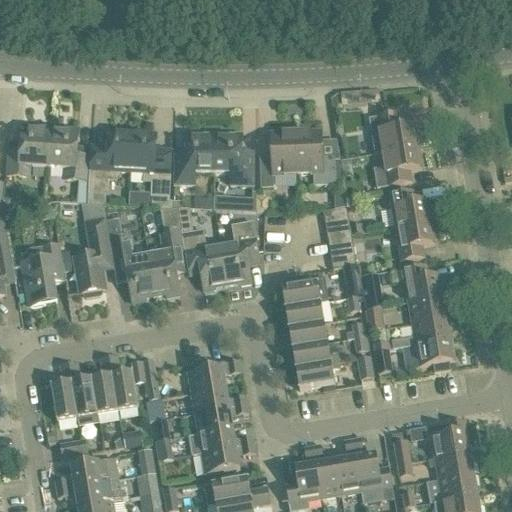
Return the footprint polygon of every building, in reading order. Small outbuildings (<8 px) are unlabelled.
[(365,94),(366,106),(378,106),(377,93),(365,94)] [(401,115),(369,121),(375,157),(383,156),(383,155),(419,149),(415,128),(403,130),(401,115)] [(9,146),(6,178),(29,180),(30,169),(48,170),(50,130),(23,127),(21,146),(9,146)] [(50,130),(48,170),(65,171),(64,182),(87,184),(89,152),(77,151),(78,132),(50,130)] [(91,149),(89,206),(106,207),(107,182),(115,183),(116,175),(130,175),(132,135),(108,134),(107,150),(91,149)] [(132,135),(130,175),(145,176),(144,184),(152,185),(151,209),(182,210),(182,203),(169,203),(171,153),(155,152),(156,137),(132,135)] [(321,135),(296,136),(298,177),(314,176),(314,189),(345,187),(341,165),(335,165),(335,163),(322,163),(321,135)] [(272,165),(260,166),(261,191),(274,190),(273,178),(298,177),(296,136),(271,137),(272,165)] [(174,157),(174,189),(195,189),(195,177),(214,177),(214,137),(186,137),(186,157),(174,157)] [(214,137),(214,177),(226,177),(230,181),(230,189),(254,190),(254,155),(242,155),(242,137),(214,137)] [(386,177),(378,178),(380,190),(412,185),(410,174),(422,172),(419,149),(383,155),(383,156),(386,177)] [(413,193),(389,197),(395,231),(431,225),(427,203),(415,205),(413,193)] [(257,211),(257,200),(257,194),(253,194),(248,199),(248,211),(257,211)] [(55,221),(53,209),(40,211),(42,223),(55,221)] [(347,210),(323,214),(325,226),(349,222),(347,210)] [(163,257),(149,260),(156,300),(166,298),(166,301),(180,299),(176,278),(189,276),(178,212),(160,213),(165,239),(160,240),(163,257)] [(189,212),(178,212),(189,280),(201,278),(204,295),(215,293),(216,291),(228,289),(221,250),(206,252),(203,234),(194,236),(189,212)] [(0,299),(5,298),(4,289),(16,287),(4,217),(0,217),(0,299)] [(106,293),(102,270),(114,268),(110,248),(106,221),(83,225),(89,258),(74,261),(80,298),(106,293)] [(349,222),(325,226),(327,238),(351,234),(349,222)] [(431,225),(395,231),(401,265),(422,261),(420,250),(435,247),(431,225)] [(236,247),(221,250),(228,289),(239,287),(241,289),(252,287),(249,270),(260,268),(253,226),(233,229),(236,247)] [(362,227),(352,228),(353,238),(363,236),(362,227)] [(351,234),(327,238),(329,249),(353,245),(351,234)] [(132,244),(110,248),(114,268),(117,288),(129,286),(133,307),(146,305),(145,302),(156,300),(149,260),(135,262),(132,244)] [(353,245),(329,249),(331,261),(355,257),(353,245)] [(25,267),(22,267),(29,306),(30,306),(31,310),(45,308),(45,304),(57,302),(54,286),(66,284),(60,249),(28,254),(29,257),(24,258),(25,267)] [(355,257),(331,261),(333,273),(357,269),(355,257)] [(427,268),(390,274),(392,286),(404,284),(408,306),(444,300),(440,278),(429,280),(427,268)] [(360,280),(366,314),(380,312),(374,278),(360,280)] [(316,286),(282,292),(286,313),(321,307),(329,305),(325,281),(316,282),(316,286)] [(355,287),(346,288),(348,302),(357,300),(355,287)] [(357,300),(348,302),(350,316),(359,314),(357,300)] [(444,300),(408,306),(412,328),(447,321),(444,300)] [(321,307),(286,313),(289,333),(324,327),(321,307)] [(414,340),(392,344),(393,353),(415,349),(451,343),(447,321),(412,328),(414,340)] [(324,327),(289,333),(293,353),(328,347),(324,327)] [(362,327),(352,328),(355,342),(364,341),(362,327)] [(364,341),(355,342),(357,356),(366,355),(364,341)] [(451,343),(415,349),(419,371),(433,368),(434,376),(450,373),(449,366),(455,365),(451,343)] [(387,345),(377,346),(379,355),(389,353),(387,345)] [(328,347),(293,353),(296,373),(339,366),(338,359),(330,361),(328,347)] [(389,353),(379,355),(382,377),(392,375),(389,353)] [(118,360),(109,362),(118,415),(139,411),(135,388),(146,386),(143,365),(131,367),(133,376),(121,378),(118,360)] [(370,360),(358,362),(361,384),(374,382),(370,360)] [(104,381),(92,383),(98,418),(118,415),(109,362),(101,363),(104,381)] [(154,363),(143,365),(146,386),(157,384),(154,363)] [(222,371),(188,377),(191,398),(227,392),(225,380),(242,377),(240,364),(221,367),(222,371)] [(339,366),(296,373),(300,394),(335,388),(333,374),(340,373),(339,366)] [(69,368),(78,421),(79,429),(99,425),(98,418),(92,383),(81,385),(78,367),(69,368)] [(63,388),(51,390),(57,425),(78,421),(69,368),(60,370),(63,388)] [(227,392),(191,398),(195,418),(248,409),(246,400),(228,403),(227,392)] [(151,414),(149,395),(140,396),(142,415),(151,414)] [(248,409),(195,418),(198,438),(233,432),(231,420),(249,417),(248,409)] [(450,437),(431,440),(435,462),(471,456),(466,424),(448,427),(450,437)] [(233,432),(198,438),(202,458),(255,449),(253,440),(235,443),(233,432)] [(47,436),(49,446),(56,445),(55,435),(47,436)] [(361,442),(353,443),(355,456),(364,455),(361,442)] [(353,443),(344,445),(346,458),(355,456),(353,443)] [(404,444),(394,446),(398,468),(408,466),(404,444)] [(82,445),(60,448),(62,462),(84,458),(82,445)] [(255,449),(202,458),(205,479),(240,473),(238,461),(256,458),(255,449)] [(321,449),(313,450),(315,463),(323,462),(321,449)] [(298,487),(286,489),(289,511),(309,511),(309,505),(322,503),(316,468),(315,463),(313,450),(304,452),(306,463),(304,464),(305,470),(295,471),(298,487)] [(471,456),(435,462),(438,483),(474,477),(471,456)] [(377,458),(356,461),(362,496),(375,494),(377,505),(394,503),(392,491),(393,491),(389,471),(379,473),(377,458)] [(356,461),(336,465),(342,500),(362,496),(356,461)] [(68,483),(55,485),(57,494),(70,492),(75,491),(118,483),(115,463),(71,470),(73,480),(68,481),(68,483)] [(336,465),(316,468),(322,503),(342,500),(336,465)] [(408,466),(398,468),(400,480),(410,478),(408,466)] [(140,469),(142,480),(155,477),(153,467),(140,469)] [(474,477),(438,483),(442,505),(478,499),(474,477)] [(248,481),(205,489),(208,510),(216,508),(269,499),(268,491),(250,494),(248,481)] [(118,483),(75,491),(78,511),(113,505),(122,504),(118,483)] [(70,492),(57,494),(58,502),(71,500),(70,492)] [(178,511),(176,500),(175,492),(163,494),(164,502),(166,511),(178,511)] [(413,496),(403,498),(405,511),(415,510),(413,496)] [(269,499),(216,508),(216,511),(253,511),(271,508),(269,499)] [(479,511),(478,499),(442,505),(434,506),(435,511),(479,511)]
